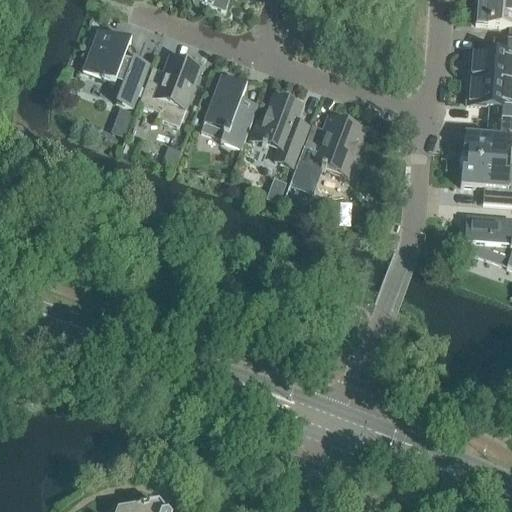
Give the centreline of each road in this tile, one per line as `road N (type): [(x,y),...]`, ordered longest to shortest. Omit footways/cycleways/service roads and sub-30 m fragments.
road 1 (tertiary): [(337,426),(0,299)]
road 2 (residential): [(430,121),(261,57),(281,0)]
road 3 (tertiary): [(511,490),(337,426)]
road 4 (residential): [(337,426),(403,263)]
road 5 (residential): [(430,121),(422,201),(403,263)]
road 6 (residential): [(440,0),(430,121)]
